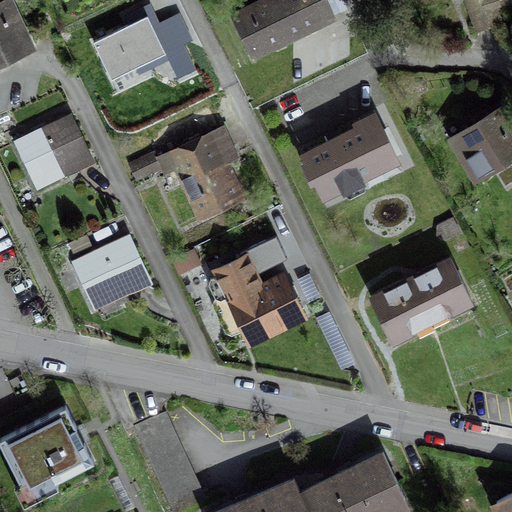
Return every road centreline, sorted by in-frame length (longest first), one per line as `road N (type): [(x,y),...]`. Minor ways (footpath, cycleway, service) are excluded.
road 1 (residential): [(511,449),(0,342)]
road 2 (residential): [(511,68),(386,49),(355,0)]
